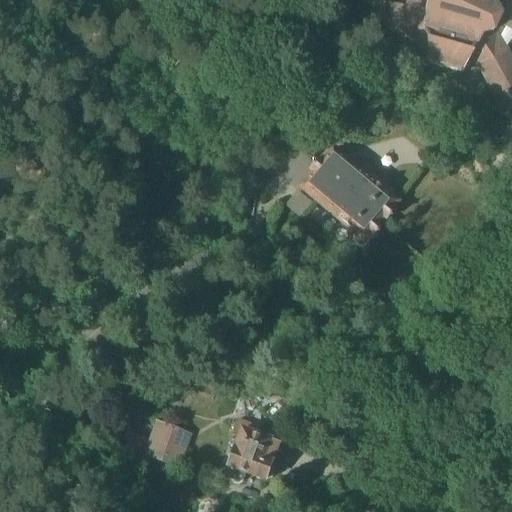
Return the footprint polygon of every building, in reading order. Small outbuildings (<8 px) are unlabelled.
[(511,0),(410,0),(405,11),(381,4),(374,19),(393,35),(429,56),(428,65),(462,75),(469,63),(478,67),(496,101),(499,117),(511,120),(511,60),(499,38),(504,32),(507,26),(509,19),(511,18),(511,0)] [(357,173),(331,151),(299,190),(350,233),(347,237),(352,241),(355,237),(363,243),(395,204),(387,198),(390,194),(386,191),(383,194),(368,182),(375,173),(364,165),(357,173)] [(317,224),(328,234),(335,225),(325,216),(317,224)] [(282,386),(271,398),(284,411),(296,400),(282,386)] [(255,430),(236,423),(232,435),(239,437),(228,470),(229,471),(227,478),(230,484),(238,487),(243,484),(245,477),(265,483),(272,480),(275,471),(273,467),(271,466),(278,446),(252,437),(255,430)] [(156,424),(144,458),(180,470),(192,436),(156,424)]
